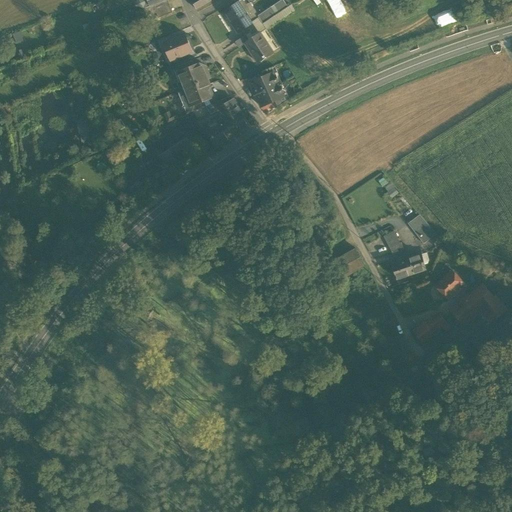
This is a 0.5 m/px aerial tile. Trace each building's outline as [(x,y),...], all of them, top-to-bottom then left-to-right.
[(108,0),(107,0),(103,2),(106,11),(112,8),(108,0)] [(146,0),(137,0),(136,6),(145,8),(146,0)] [(172,11),(167,0),(150,0),(149,1),(151,6),(156,4),(160,15),(172,11)] [(211,0),(210,0),(191,0),(193,6),(196,9),(211,0)] [(241,0),(238,3),(252,24),(253,23),(260,19),(258,16),(249,1),(245,4),(242,0),(241,0)] [(281,0),(270,8),(275,15),(281,11),(287,7),(282,0),(281,0)] [(225,11),(239,33),(252,24),(238,3),(225,11)] [(287,7),(281,11),(275,15),(263,24),(256,28),(260,33),(260,34),(267,29),(294,11),(290,5),(287,7)] [(260,19),(263,24),(275,15),(270,8),(258,16),(260,19)] [(253,23),(256,28),(263,24),(260,19),(253,23)] [(286,29),(280,20),(252,38),(254,40),(248,44),(246,42),(233,51),(246,72),(260,63),(259,61),(265,57),(266,59),(280,49),(272,38),(286,29)] [(88,23),(81,25),(83,32),(90,31),(88,23)] [(21,32),(12,36),(16,44),(24,41),(21,32)] [(163,43),(170,59),(192,51),(186,35),(179,38),(178,37),(163,43)] [(236,42),(240,48),(246,43),(249,41),(246,35),(236,42)] [(176,67),(179,73),(194,66),(192,61),(176,67)] [(194,66),(179,73),(185,89),(207,80),(208,79),(209,77),(205,67),(199,64),(194,66)] [(262,72),(264,77),(274,73),(277,72),(274,66),(262,72)] [(183,90),(185,89),(179,73),(176,67),(171,69),(180,91),(183,90)] [(250,83),(256,95),(279,84),(274,73),(264,77),(250,83)] [(185,89),(183,90),(190,106),(204,100),(210,98),(207,91),(210,85),(207,80),(185,89)] [(284,95),(279,84),(256,95),(261,106),(274,100),(284,96),(284,95)] [(206,106),(216,102),(210,85),(207,91),(210,98),(204,100),(206,106)] [(184,108),(190,106),(183,90),(180,91),(178,92),(184,108)] [(274,100),(278,107),(289,99),(287,94),(284,95),(284,96),(274,100)] [(206,106),(212,115),(218,111),(217,110),(229,104),(225,98),(216,102),(206,106)] [(190,106),(192,112),(206,106),(204,100),(190,106)] [(214,138),(218,145),(250,127),(235,101),(229,104),(217,110),(218,111),(223,120),(219,122),(220,124),(210,130),(213,136),(213,137),(214,138)] [(169,111),(164,114),(168,122),(179,118),(177,113),(171,115),(169,111)] [(89,119),(77,121),(79,135),(80,135),(89,133),(92,133),(89,119)] [(89,133),(80,135),(81,142),(90,141),(89,133)] [(157,141),(153,134),(146,137),(150,145),(157,141)] [(186,140),(169,150),(172,155),(189,145),(186,140)] [(172,155),(169,150),(158,156),(168,172),(179,166),(172,155)] [(391,196),(398,193),(393,183),(386,186),(391,196)] [(428,234),(431,237),(436,233),(419,214),(415,218),(420,223),(428,234)] [(408,223),(413,229),(420,223),(415,218),(408,223)] [(428,234),(420,223),(413,229),(421,240),(428,234)] [(384,236),(390,247),(400,243),(394,231),(384,236)] [(431,237),(428,234),(421,240),(424,243),(431,238),(431,237)] [(401,242),(400,243),(390,247),(393,253),(403,249),(401,242)] [(335,261),(343,277),(356,270),(365,265),(357,249),(335,261)] [(421,254),(406,259),(411,275),(427,269),(421,254)] [(397,279),(411,275),(406,259),(392,264),(397,279)] [(435,285),(448,300),(465,285),(452,270),(435,285)] [(488,316),(501,306),(483,284),(470,294),(483,311),(488,316)] [(451,310),(464,326),(483,311),(470,294),(451,310)] [(440,314),(428,323),(435,333),(447,323),(440,314)] [(436,334),(435,333),(428,323),(415,332),(422,343),(436,334)]
